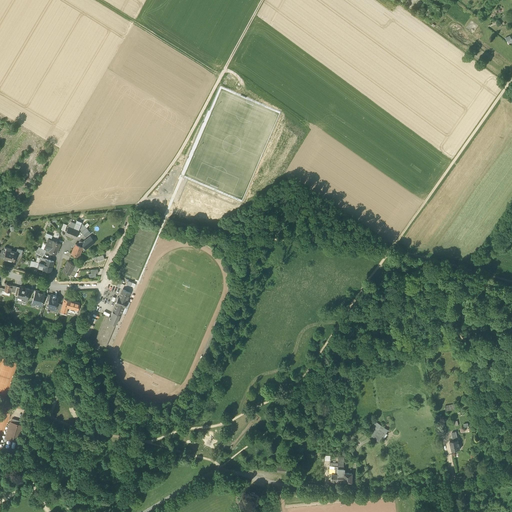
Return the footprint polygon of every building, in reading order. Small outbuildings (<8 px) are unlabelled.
[(75,244),(73,249),(81,252),(82,249),(84,250),(92,244),(88,239),(83,242),(79,241),(78,245),(75,244)] [(79,257),(81,252),(73,249),(71,254),(79,257)] [(6,250),(6,251),(4,259),(14,262),(16,255),(17,253),(16,253),(11,251),(6,250)] [(65,266),(73,270),(75,265),(68,261),(65,266)] [(70,274),(73,270),(65,266),(63,270),(70,274)] [(4,291),(10,293),(11,291),(11,290),(12,291),(13,291),(14,286),(6,284),(5,289),(4,291)] [(30,289),(20,286),(20,287),(17,296),(16,300),(26,302),(30,289)] [(123,289),(119,298),(118,297),(116,303),(116,304),(113,312),(119,315),(120,315),(124,307),(125,307),(127,301),(126,301),(130,293),(123,289)] [(35,290),(32,304),(41,307),(42,304),(44,295),(45,293),(35,290)] [(54,310),(55,310),(57,303),(59,297),(51,295),(49,301),(47,308),(54,310)] [(61,312),(66,313),(68,308),(78,310),(79,303),(64,299),(62,305),(61,312)] [(113,312),(111,318),(117,320),(119,315),(113,312)] [(94,342),(106,347),(117,320),(111,318),(105,315),(94,342)] [(7,438),(17,441),(22,425),(17,424),(11,422),(7,438)] [(368,433),(373,437),(376,434),(376,433),(381,426),(376,422),(368,433)] [(376,433),(376,434),(379,436),(384,428),(381,426),(376,433)] [(388,431),(384,428),(376,439),(380,442),(382,439),(386,434),(388,431)] [(459,444),(458,440),(453,441),(450,441),(452,451),(460,449),(459,447),(461,447),(460,444),(459,444)] [(343,474),(337,474),(337,481),(343,481),(343,482),(351,482),(352,473),(343,473),(343,474)]
